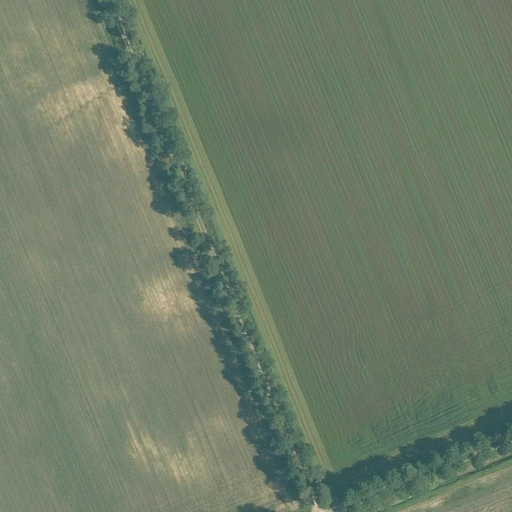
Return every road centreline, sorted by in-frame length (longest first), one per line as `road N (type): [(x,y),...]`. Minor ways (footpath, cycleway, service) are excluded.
road 1 (track): [(319,511),(107,0)]
road 2 (unclassified): [(338,511),(511,440)]
